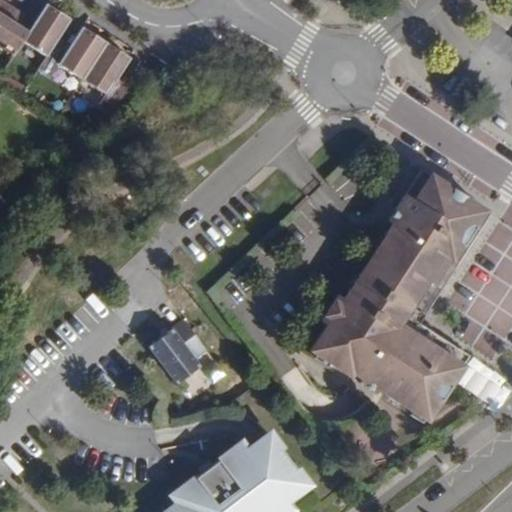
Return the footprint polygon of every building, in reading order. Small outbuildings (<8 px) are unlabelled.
[(44,55),(53,40),(67,19),(43,3),(32,21),(20,39),(44,55)] [(0,29),(6,33),(19,12),(7,4),(0,14),(0,29)] [(0,40),(13,49),(20,39),(32,21),(19,12),(6,33),(0,29),(0,40)] [(79,77),(102,41),(79,26),(66,47),(53,40),(44,55),(35,68),(47,76),(56,62),(79,77)] [(127,58),(102,41),(79,77),(104,93),(95,107),(108,115),(127,85),(115,78),(127,58)] [(489,215),(420,170),(387,221),(391,224),(342,300),(336,296),(320,322),(326,326),(309,351),(366,387),(375,393),(377,389),(426,420),(468,356),(418,324),(489,215)] [(211,345),(189,315),(154,342),(182,379),(205,362),(199,354),(211,345)] [(315,480),(276,429),(265,438),(254,447),(247,439),(179,491),(185,499),(168,511),(289,511),(298,505),(292,497),(315,480)]
